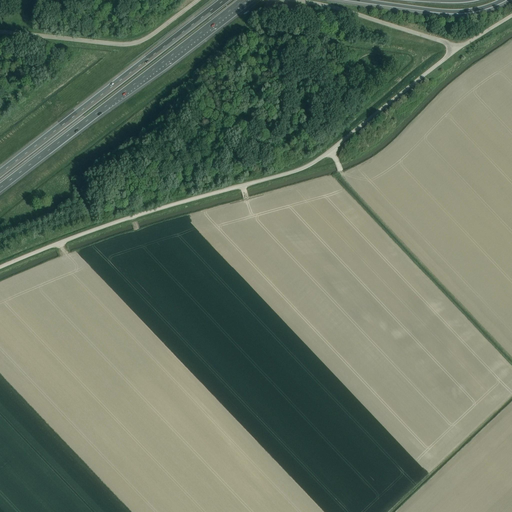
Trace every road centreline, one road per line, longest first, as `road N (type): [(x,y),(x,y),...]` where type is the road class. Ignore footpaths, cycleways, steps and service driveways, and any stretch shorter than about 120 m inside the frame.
road 1 (unclassified): [(0,266),(110,222),(304,163),(456,49)]
road 2 (motorway): [(0,187),(243,0)]
road 3 (motorway): [(224,0),(0,173)]
road 4 (unclassified): [(0,31),(136,42),(197,0)]
road 5 (unclassified): [(456,49),(352,12),(290,0)]
road 6 (motorway): [(356,0),(445,11),(500,0)]
